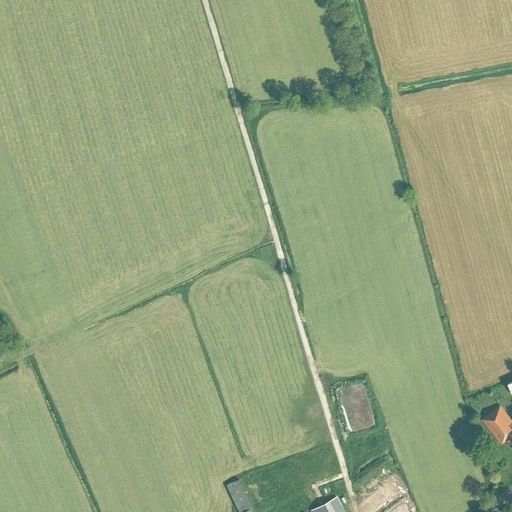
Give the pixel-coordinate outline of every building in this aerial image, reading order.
[(504,382),(499,384),(504,397),(510,394),(504,382)] [(489,388),(492,400),(502,397),(499,385),(489,388)] [(511,420),(501,406),(483,420),(501,443),(506,440),(511,447),(511,446),(511,420)] [(226,485),(238,511),(253,511),(238,479),(226,485)] [(343,511),(335,496),(310,510),(311,511),(343,511)]
